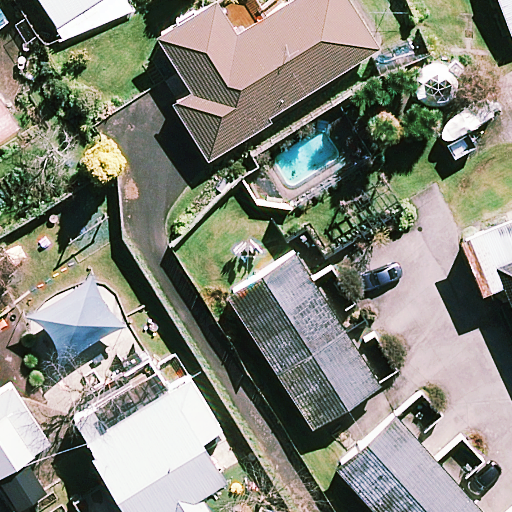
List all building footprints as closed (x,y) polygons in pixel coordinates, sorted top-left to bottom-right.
[(116,10),(109,0),(37,0),(64,42),(116,10)] [(371,44),(343,0),(268,0),(226,26),(210,0),(196,0),(149,30),(185,87),(167,99),(203,156),(263,118),(260,113),(371,44)] [(511,35),(511,0),(494,0),(510,37),(511,35)] [(0,127),(9,121),(0,106),(0,127)] [(113,228),(93,198),(55,223),(75,253),(113,228)] [(478,289),(495,281),(511,320),(511,213),(456,237),(478,289)] [(369,332),(349,345),(338,328),(362,313),(309,231),(220,289),(308,424),(393,369),(369,332)] [(114,322),(83,275),(30,311),(60,357),(114,322)] [(157,386),(74,433),(118,511),(147,511),(209,477),(157,386)] [(373,511),(511,511),(511,506),(505,511),(478,511),(455,486),(482,461),(414,387),(330,464),(373,511)] [(0,464),(24,449),(0,412),(0,464)] [(77,511),(49,466),(0,495),(0,499),(7,511),(77,511)]
